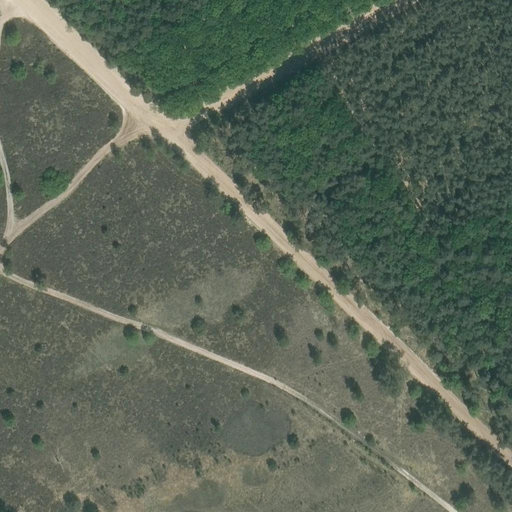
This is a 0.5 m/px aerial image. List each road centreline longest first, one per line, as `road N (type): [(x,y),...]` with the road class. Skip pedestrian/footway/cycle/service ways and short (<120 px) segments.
road 1 (track): [(511,461),(29,0)]
road 2 (track): [(450,511),(297,397),(0,271)]
road 3 (track): [(376,0),(155,120)]
road 4 (track): [(0,251),(118,135),(155,120)]
